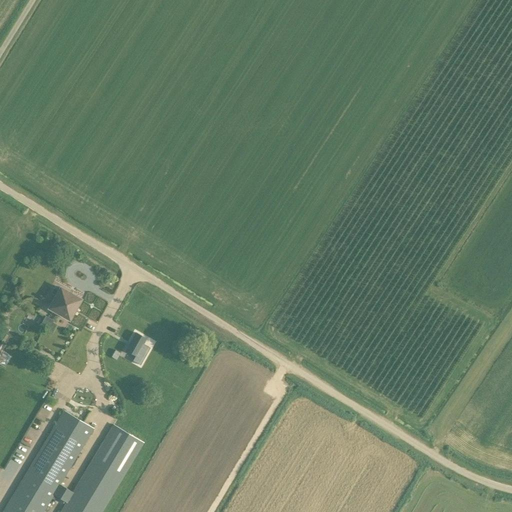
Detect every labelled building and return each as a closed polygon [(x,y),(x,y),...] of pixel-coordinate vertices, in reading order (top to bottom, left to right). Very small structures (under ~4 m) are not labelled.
[(55,287),(53,287),(50,292),(51,294),(55,296),(48,308),(69,320),(81,299),(60,287),(59,289),(55,287)] [(53,320),(45,316),(40,325),(52,332),(57,325),(52,322),(53,320)] [(0,352),(1,351),(11,335),(6,332),(8,329),(4,327),(0,333),(0,338),(2,340),(0,343),(0,352)] [(147,338),(135,332),(126,348),(135,352),(132,359),(142,364),(151,348),(143,343),(147,338)] [(116,360),(120,353),(115,350),(111,357),(116,360)] [(101,511),(120,480),(143,442),(112,424),(78,480),(72,492),(60,484),(62,480),(93,428),(63,410),(20,480),(1,511),(43,511),(53,495),(65,502),(59,511),(101,511)]
